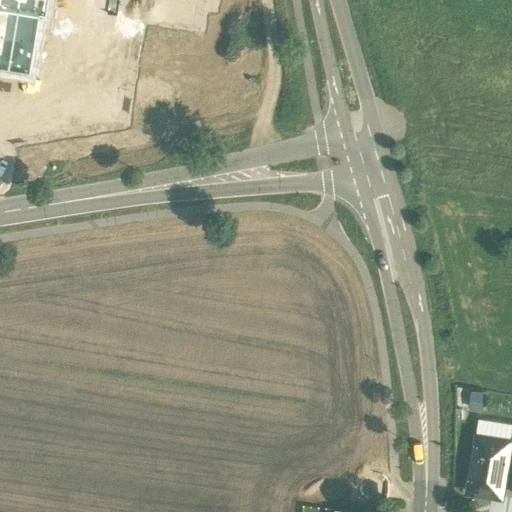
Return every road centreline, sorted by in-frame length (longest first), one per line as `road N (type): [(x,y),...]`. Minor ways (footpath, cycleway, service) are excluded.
road 1 (secondary): [(0,213),(367,156)]
road 2 (secondary): [(367,156),(404,292),(426,511)]
road 3 (secondary): [(326,0),(367,156)]
